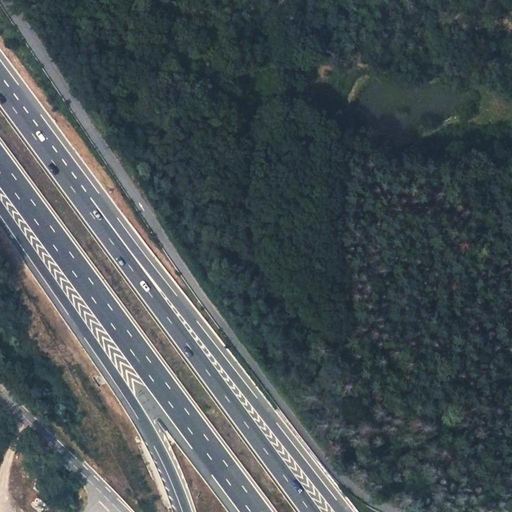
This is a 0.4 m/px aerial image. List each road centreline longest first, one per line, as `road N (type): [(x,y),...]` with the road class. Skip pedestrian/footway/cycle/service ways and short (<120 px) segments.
road 1 (unclassified): [(394,511),(357,494),(301,432),(4,0)]
road 2 (motorway): [(0,165),(256,511)]
road 3 (motorway): [(337,511),(85,203)]
road 4 (motorway): [(311,511),(85,203)]
road 5 (motorway): [(0,206),(130,396),(187,511)]
road 6 (unclassified): [(120,511),(0,389)]
road 7 (motorway): [(85,203),(0,87)]
